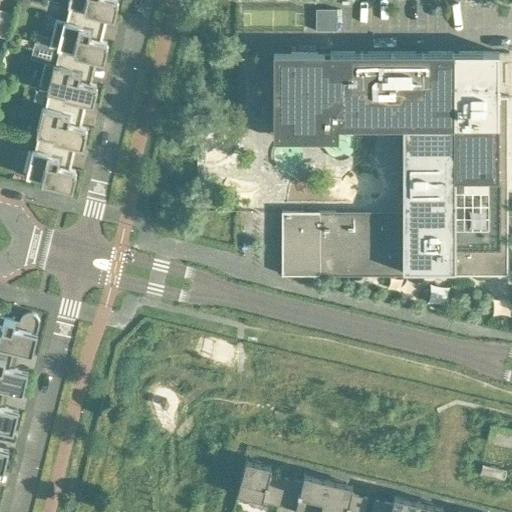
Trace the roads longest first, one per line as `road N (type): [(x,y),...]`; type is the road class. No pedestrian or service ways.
road 1 (tertiary): [(81,260),(511,366)]
road 2 (residential): [(81,260),(145,0)]
road 3 (residential): [(20,511),(81,260)]
